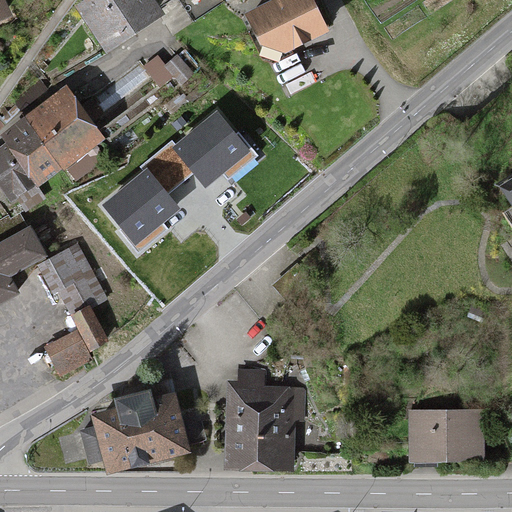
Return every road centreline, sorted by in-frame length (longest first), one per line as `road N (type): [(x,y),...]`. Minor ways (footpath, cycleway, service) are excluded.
road 1 (residential): [(0,450),(129,361),(511,34)]
road 2 (secondary): [(0,490),(511,492)]
